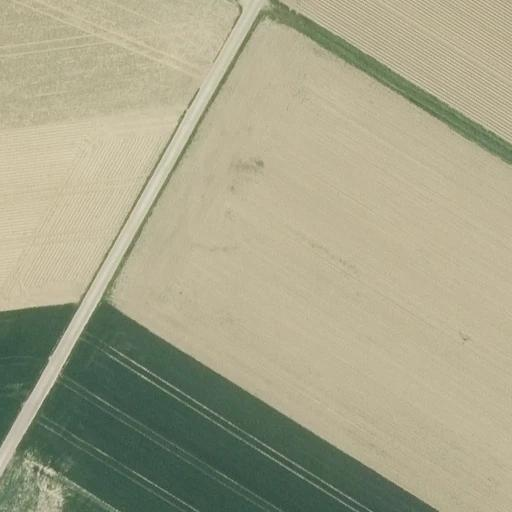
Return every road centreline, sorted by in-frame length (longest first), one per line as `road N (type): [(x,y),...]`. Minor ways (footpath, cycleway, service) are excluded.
road 1 (track): [(0,466),(256,0)]
road 2 (track): [(253,6),(511,159)]
